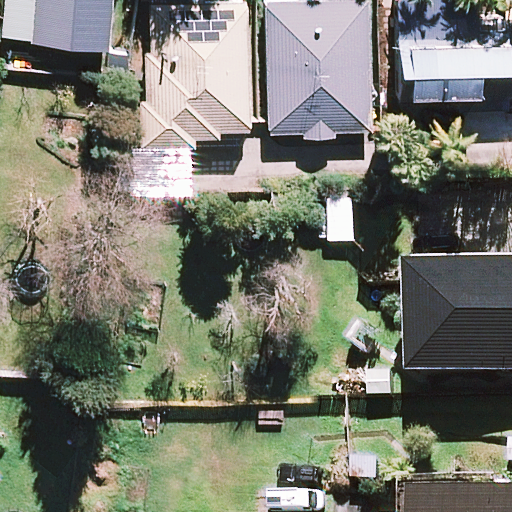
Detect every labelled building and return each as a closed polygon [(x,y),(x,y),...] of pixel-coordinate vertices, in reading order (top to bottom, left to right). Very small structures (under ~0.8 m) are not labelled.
[(0,0),(0,35),(105,42),(107,0),(0,0)] [(366,129),(363,0),(321,0),(265,2),(268,131),(366,129)] [(393,0),(394,84),(511,83),(511,28),(473,29),(472,0),(393,0)] [(247,144),(245,6),(147,7),(148,145),(247,144)] [(351,241),(351,198),(322,198),(323,242),(351,241)] [(511,377),(511,267),(414,267),(413,377),(511,377)] [(511,511),(511,492),(415,491),(414,511),(511,511)]
